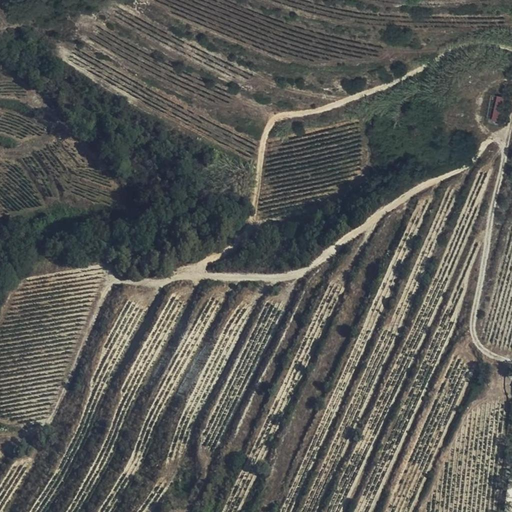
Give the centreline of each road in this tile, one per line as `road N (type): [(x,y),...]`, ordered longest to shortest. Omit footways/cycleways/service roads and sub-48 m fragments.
road 1 (track): [(143,280),(291,275),(468,164),(495,137),(505,157)]
road 2 (track): [(511,128),(474,330),(489,350),(511,360)]
